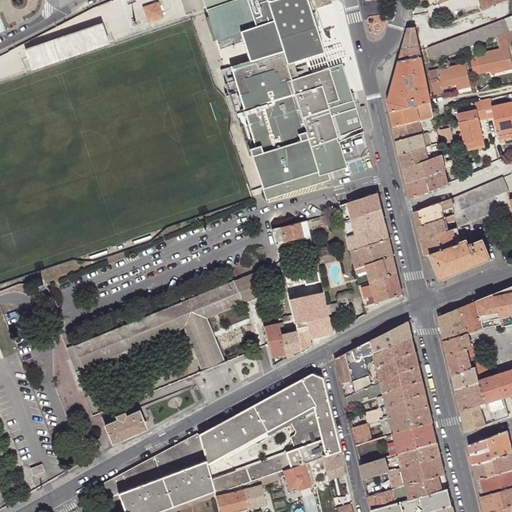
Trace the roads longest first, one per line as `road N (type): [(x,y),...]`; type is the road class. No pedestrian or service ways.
road 1 (unclassified): [(323,352),(35,511)]
road 2 (residential): [(363,511),(323,352)]
road 3 (tertiary): [(425,305),(460,442)]
road 4 (tertiary): [(370,77),(401,212)]
road 5 (residential): [(401,212),(511,165)]
